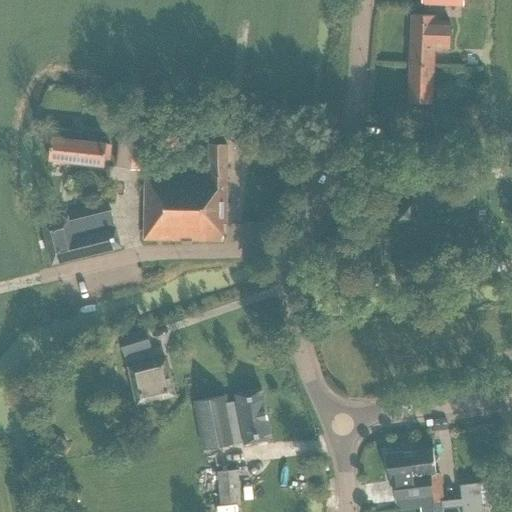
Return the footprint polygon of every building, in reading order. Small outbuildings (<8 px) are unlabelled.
[(435,48),(449,48),(450,20),(436,20),(436,16),(412,15),(410,64),(434,65),(435,48)] [(433,88),(434,65),(410,64),(408,103),(431,104),(430,109),(424,109),(424,120),(421,120),(421,122),(433,122),(434,120),(438,120),(439,88),(433,88)] [(145,170),(151,122),(122,119),(116,167),(145,170)] [(433,140),(433,122),(421,122),(420,148),(436,148),(436,140),(433,140)] [(161,127),(160,145),(183,146),(184,128),(161,127)] [(52,138),(49,160),(104,166),(106,144),(80,141),(81,131),(54,128),(52,138)] [(240,132),(240,151),(251,151),(252,132),(240,132)] [(143,241),(223,242),(223,225),(226,225),(227,146),(210,145),(209,176),(203,176),(203,174),(144,173),(143,241)] [(412,202),(394,202),(395,222),(413,221),(412,202)] [(69,222),(68,217),(42,223),(52,264),(121,248),(116,229),(111,211),(69,222)] [(142,331),(118,338),(122,354),(147,347),(142,331)] [(168,374),(164,359),(128,369),(132,384),(138,406),(176,396),(170,374),(168,374)] [(236,402),(218,405),(217,397),(199,401),(207,449),(244,443),(245,444),(272,439),(262,389),(235,394),(236,402)] [(50,449),(60,456),(69,444),(59,436),(50,449)] [(433,449),(410,452),(413,477),(430,476),(431,481),(434,481),(435,494),(432,494),(433,511),(442,511),(442,510),(462,508),(462,511),(482,511),(480,484),(459,486),(461,500),(444,502),(441,476),(436,476),(433,449)] [(387,454),(390,480),(393,480),(395,499),(432,494),(435,494),(434,481),(431,481),(430,476),(413,477),(410,452),(387,454)] [(237,469),(217,471),(219,503),(240,501),(237,469)] [(484,482),(485,504),(498,503),(496,482),(484,482)]
